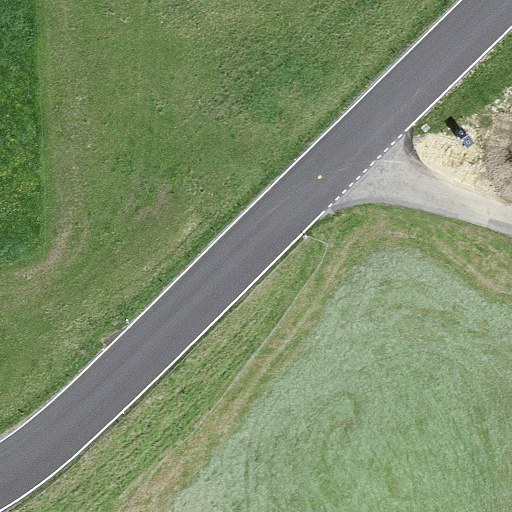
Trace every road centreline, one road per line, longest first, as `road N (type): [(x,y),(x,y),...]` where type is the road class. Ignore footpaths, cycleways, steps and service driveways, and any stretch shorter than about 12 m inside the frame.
road 1 (secondary): [(0,473),(39,447),(339,166)]
road 2 (secondary): [(339,166),(506,0)]
road 3 (unclassified): [(339,166),(511,220)]
